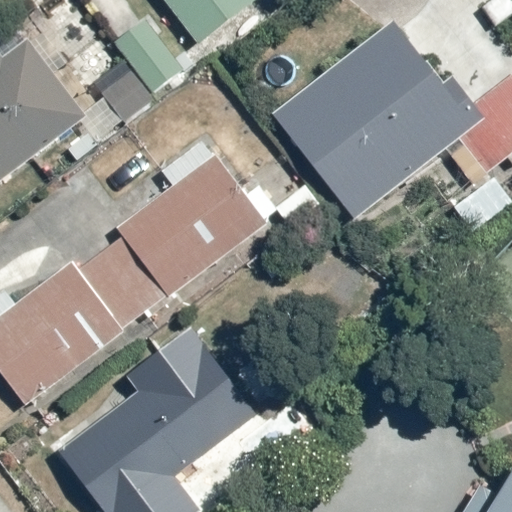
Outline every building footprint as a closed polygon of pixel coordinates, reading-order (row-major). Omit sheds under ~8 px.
[(257,3),(255,0),(163,0),(196,46),(257,3)] [(395,0),(365,0),(378,14),(395,0)] [(511,76),(469,111),(397,18),(272,116),(354,221),(446,150),(474,186),(507,160),(511,166),(511,76)] [(125,58),(153,93),(186,66),(149,19),(115,46),(125,58)] [(0,184),(86,119),(14,25),(0,35),(0,184)] [(160,102),(125,58),(92,85),(127,128),(160,102)] [(215,158),(69,268),(58,253),(0,296),(0,376),(25,409),(123,335),(167,302),(266,227),(215,158)] [(511,202),(511,198),(497,180),(456,212),(473,233),(511,202)] [(101,511),(196,511),(174,482),(207,457),(232,490),(284,450),(259,417),(255,413),(191,329),(128,377),(135,386),(53,448),(101,511)] [(511,511),(511,469),(484,511),(511,511)]
